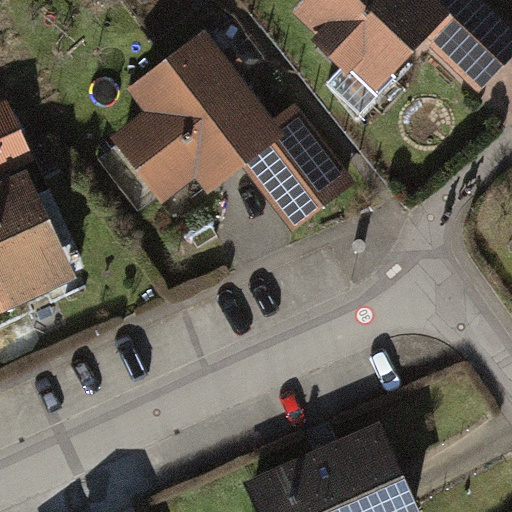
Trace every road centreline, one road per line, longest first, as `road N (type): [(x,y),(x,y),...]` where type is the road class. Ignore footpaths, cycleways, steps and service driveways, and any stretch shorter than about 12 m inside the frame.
road 1 (residential): [(443,261),(0,477)]
road 2 (residential): [(511,143),(440,206),(443,261)]
road 3 (residential): [(443,261),(511,367)]
